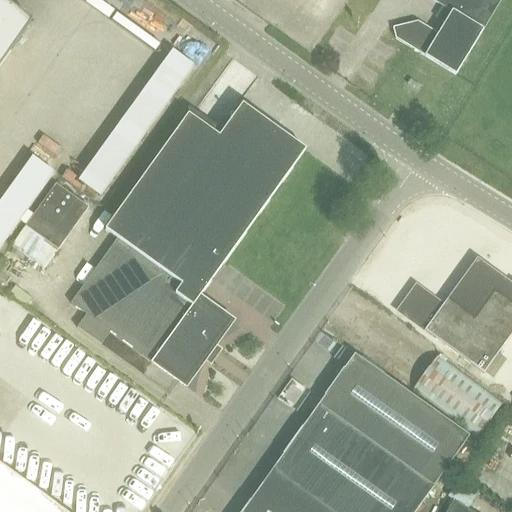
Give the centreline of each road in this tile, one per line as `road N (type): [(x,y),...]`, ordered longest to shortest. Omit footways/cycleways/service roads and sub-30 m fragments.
road 1 (residential): [(422,162),(172,511)]
road 2 (residential): [(198,0),(422,162)]
